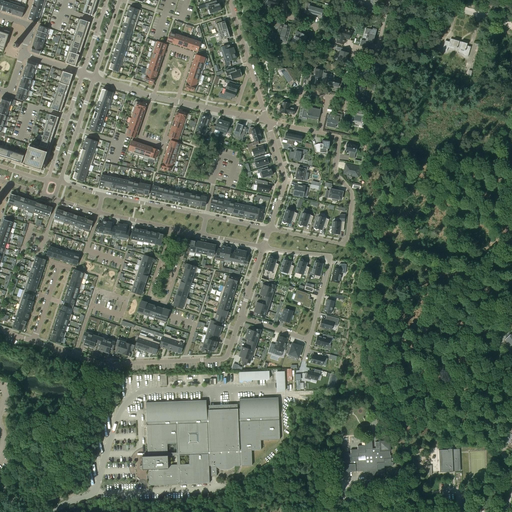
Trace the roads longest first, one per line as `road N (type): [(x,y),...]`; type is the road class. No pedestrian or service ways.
road 1 (track): [(511,51),(501,279),(511,312)]
road 2 (residential): [(33,341),(101,364),(220,359),(239,316)]
road 3 (residential): [(318,132),(337,138),(335,171),(351,193),(346,241),(269,229)]
road 4 (residential): [(170,227),(146,297),(166,304),(189,231)]
road 5 (residential): [(176,102),(193,54),(170,46),(153,97)]
